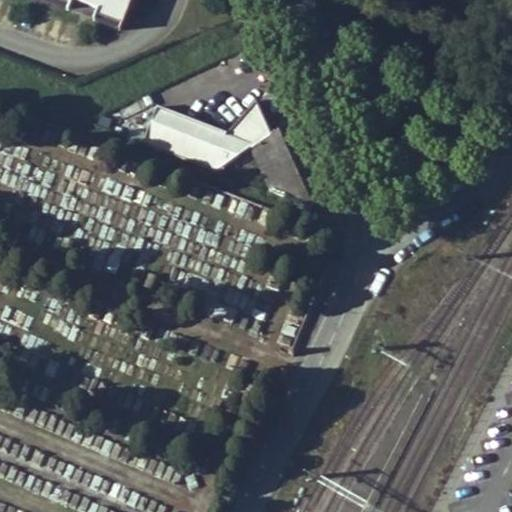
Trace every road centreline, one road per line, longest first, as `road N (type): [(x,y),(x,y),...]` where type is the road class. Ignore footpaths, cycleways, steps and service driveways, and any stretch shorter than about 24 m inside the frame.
road 1 (unclassified): [(363,254),(478,186),(485,154),(294,40)]
road 2 (unclassified): [(247,511),(346,309),(363,254)]
road 3 (unclassified): [(363,254),(363,197),(294,40)]
